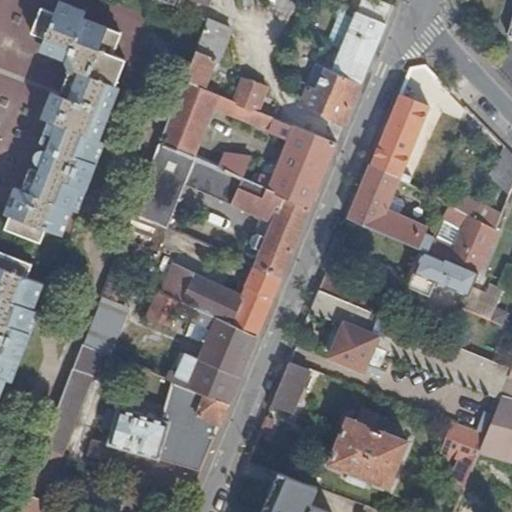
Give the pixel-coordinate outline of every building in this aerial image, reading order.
[(151,0),(152,1),(181,14),(186,1),(205,9),(208,0),(151,0)] [(365,0),(359,16),(387,27),(394,10),(370,0),(365,0)] [(45,46),(41,56),(68,67),(67,68),(70,74),(73,75),(62,101),(54,97),(44,124),(50,127),(41,148),(50,151),(47,157),(43,156),(39,157),(36,161),(36,165),(38,169),(42,171),(40,176),(32,172),(23,194),(16,192),(6,217),(11,219),(5,233),(42,247),(47,234),(63,240),(73,216),(79,217),(106,148),(101,145),(121,94),(117,92),(127,65),(115,61),(123,39),(85,25),(88,18),(61,8),(56,19),(42,15),(33,40),(45,46)] [(344,129),(387,27),(359,16),(334,76),(318,69),(309,88),(297,83),(292,94),(304,100),(300,109),(344,129)] [(186,86),(206,94),(216,67),(218,67),(231,35),(209,25),(186,86)] [(235,106),(259,116),(267,91),(244,82),(235,106)] [(311,211),(337,148),(259,116),(235,106),(206,94),(186,86),(162,147),(195,162),(207,133),(212,135),(214,130),(209,128),(215,113),(280,139),(278,144),(288,149),(273,183),(262,179),(258,188),(311,211)] [(429,110),(401,98),(373,168),(400,182),(429,110)] [(282,281),(311,211),(258,188),(244,182),(222,173),(195,162),(162,147),(135,217),(168,232),(185,189),(214,201),(261,221),(272,227),(267,241),(258,237),(254,239),(251,246),(253,251),(261,254),(255,269),(282,281)] [(511,192),(511,157),(506,151),(490,179),(510,197),(511,192)] [(222,173),(244,182),(253,162),(226,162),(222,173)] [(400,182),(373,168),(350,223),(426,254),(431,255),(437,241),(425,237),(427,231),(387,215),(400,182)] [(495,233),(502,217),(465,198),(457,212),(495,233)] [(496,234),(495,233),(457,212),(451,210),(445,221),(464,232),(455,249),(437,241),(431,255),(478,274),(479,275),(496,234)] [(256,236),(258,237),(267,241),(272,227),(261,221),(256,236)] [(123,280),(131,283),(143,255),(123,247),(112,275),(123,280)] [(0,398),(6,382),(12,384),(40,313),(35,311),(45,286),(29,279),(34,267),(0,253),(0,398)] [(468,298),(478,274),(431,255),(426,254),(410,290),(431,298),(437,284),(468,298)] [(257,341),(282,281),(255,269),(242,299),(175,269),(165,290),(160,288),(157,295),(159,296),(148,322),(171,332),(182,307),(198,314),(257,341)] [(112,275),(102,301),(114,306),(123,280),(112,275)] [(348,288),(326,279),(321,295),(365,313),(370,300),(347,290),(348,288)] [(511,373),(365,313),(321,295),(312,315),(345,328),(330,360),(366,374),(368,368),(386,376),(394,357),(503,402),(511,379),(511,373)] [(173,377),(170,383),(189,391),(229,409),(257,341),(198,314),(193,325),(211,333),(200,363),(189,359),(180,379),(173,377)] [(36,469),(18,511),(42,511),(60,466),(90,387),(102,354),(84,347),(36,469)] [(290,366),(272,410),(292,417),(310,374),(290,366)] [(511,379),(503,402),(487,440),(481,455),(511,463),(511,379)] [(221,429),(229,409),(189,391),(175,422),(194,431),(199,419),(221,429)] [(161,454),(203,472),(210,455),(167,437),(170,425),(119,411),(118,415),(108,412),(103,431),(112,433),(108,447),(159,462),(161,454)] [(360,426),(349,422),(330,467),(391,491),(409,445),(385,436),(389,425),(364,416),(360,426)] [(467,488),(481,455),(487,440),(453,427),(442,456),(462,463),(454,483),(467,488)] [(319,491),(284,478),(269,511),(318,511),(311,509),(319,491)]
